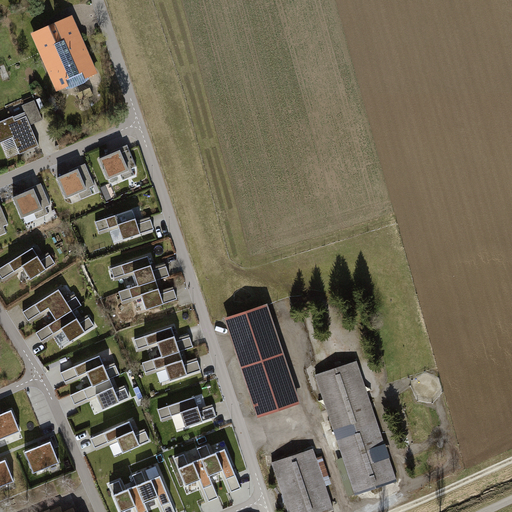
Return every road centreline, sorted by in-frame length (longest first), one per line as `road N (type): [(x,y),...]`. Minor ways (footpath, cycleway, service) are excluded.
road 1 (residential): [(270,511),(140,123)]
road 2 (unknown): [(241,427),(39,511)]
road 3 (track): [(387,511),(511,460)]
road 4 (unknown): [(99,0),(140,123)]
